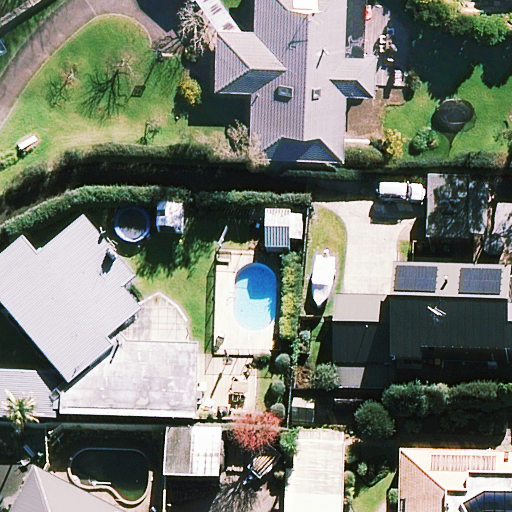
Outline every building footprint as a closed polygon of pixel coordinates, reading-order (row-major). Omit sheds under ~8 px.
[(359,0),(251,0),(250,27),(211,26),(209,83),(247,85),(245,151),(337,154),(339,89),(367,90),(369,50),(357,50),(358,31),(359,0)] [(492,181),(427,182),(428,248),(493,247),(492,181)] [(0,378),(0,424),(198,427),(200,357),(129,355),(118,341),(148,317),(81,235),(42,267),(29,251),(0,274),(0,306),(61,380),(0,378)] [(511,282),(399,281),(399,304),(339,303),(337,394),(395,395),(395,364),(511,366),(511,282)] [(222,437),(171,435),(169,483),(220,485),(222,437)] [(511,511),(511,444),(466,444),(466,465),(431,464),(431,451),(403,451),(402,511),(342,511),(345,451),(291,449),(289,511),(511,511)] [(109,511),(37,475),(17,511),(109,511)]
